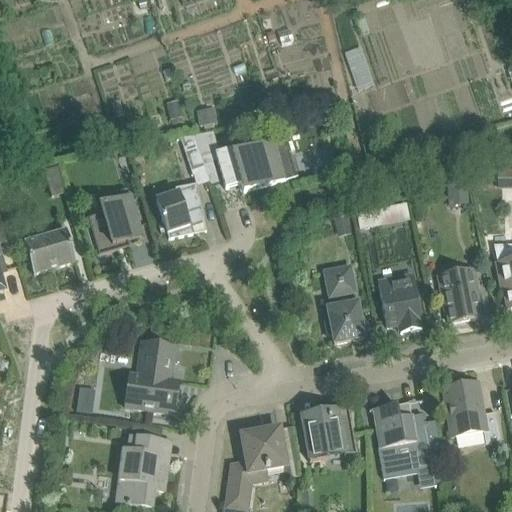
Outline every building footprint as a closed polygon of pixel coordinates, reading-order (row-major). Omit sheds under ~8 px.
[(345,53),(358,92),(374,87),(361,48),(345,53)] [(213,135),(194,138),(197,146),(204,168),(212,165),(213,165),(217,164),(215,156),(219,155),(213,135)] [(194,138),(180,143),(183,151),(197,146),(194,138)] [(246,147),(223,154),(219,155),(215,156),(217,164),(223,186),(225,191),(240,187),(243,196),(284,183),(296,179),(289,155),(276,158),(272,146),(248,153),(246,147)] [(379,167),(376,156),(366,159),(365,160),(368,170),(379,167)] [(58,171),(43,175),(51,202),(66,197),(58,171)] [(168,242),(193,237),(206,234),(196,186),(175,191),(176,196),(155,203),(168,242)] [(448,186),(449,205),(466,204),(465,186),(448,186)] [(98,258),(119,252),(129,249),(127,244),(141,240),(127,191),(112,196),(114,204),(100,208),(102,216),(87,221),(98,258)] [(407,209),(357,219),(360,235),(410,225),(407,209)] [(346,218),(332,221),(337,239),(350,236),(346,218)] [(66,232),(24,244),(33,277),(75,265),(66,232)] [(511,247),(494,248),(498,266),(496,266),(501,290),(503,290),(507,311),(511,310),(511,247)] [(332,338),(334,347),(364,341),(350,270),(324,275),(329,300),(339,298),(341,309),(327,311),(329,320),(326,320),(323,324),(326,337),(329,339),(332,338)] [(437,279),(438,280),(440,294),(444,314),(446,314),(449,326),(480,320),(474,289),(476,289),(473,272),(437,279)] [(400,336),(410,333),(422,331),(420,323),(422,323),(413,278),(377,285),(386,330),(398,328),(399,332),(400,336)] [(174,417),(177,396),(179,384),(170,383),(175,350),(167,348),(142,345),(137,378),(129,377),(127,391),(125,410),(132,411),(174,417)] [(477,385),(442,392),(451,440),(483,434),(485,446),(500,443),(495,415),(483,417),(477,385)] [(76,413),(91,414),(94,392),(79,390),(76,413)] [(408,406),(373,412),(380,451),(378,451),(383,480),(432,471),(440,470),(439,448),(435,424),(424,426),(423,417),(411,419),(408,406)] [(320,413),(316,414),(301,417),(302,426),(309,465),(325,462),(323,453),(327,452),(342,452),(342,457),(355,456),(356,456),(348,409),(320,414),(320,413)] [(262,428),(261,429),(234,433),(236,441),(240,466),(232,467),(233,467),(231,467),(225,511),(226,511),(247,511),(252,475),(286,469),(279,434),(278,434),(263,437),(262,428)] [(123,453),(119,483),(124,484),(121,507),(138,509),(151,511),(153,493),(163,494),(168,459),(159,458),(161,444),(131,439),(130,439),(128,454),(123,453)]
